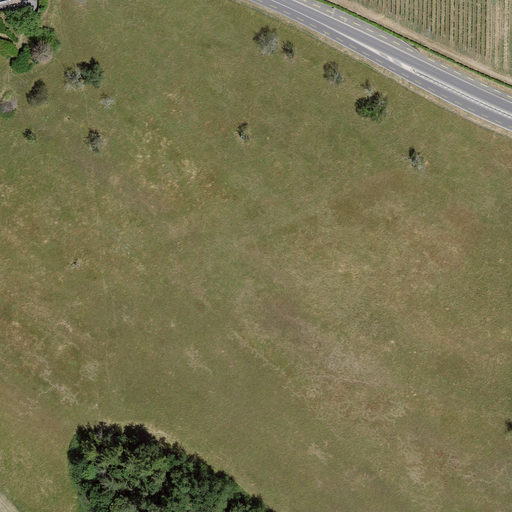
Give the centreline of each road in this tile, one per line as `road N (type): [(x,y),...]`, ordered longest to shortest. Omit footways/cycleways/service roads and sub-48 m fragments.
road 1 (track): [(511,81),(337,0)]
road 2 (primary): [(367,45),(425,84),(511,124)]
road 3 (primary): [(511,108),(367,45)]
